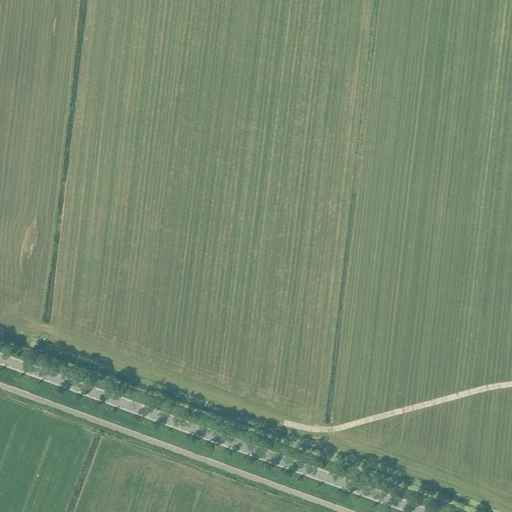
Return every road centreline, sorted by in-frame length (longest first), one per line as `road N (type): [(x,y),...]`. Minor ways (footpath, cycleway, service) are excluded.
road 1 (tertiary): [(421,511),(0,360)]
road 2 (track): [(511,383),(336,429),(285,425)]
